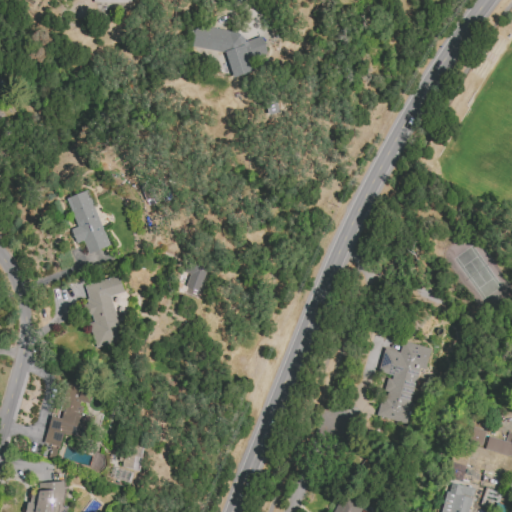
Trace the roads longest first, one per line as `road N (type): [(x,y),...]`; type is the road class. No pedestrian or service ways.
road 1 (secondary): [(487,0),(382,160),(226,511)]
road 2 (residential): [(0,435),(24,313),(17,272),(0,246)]
